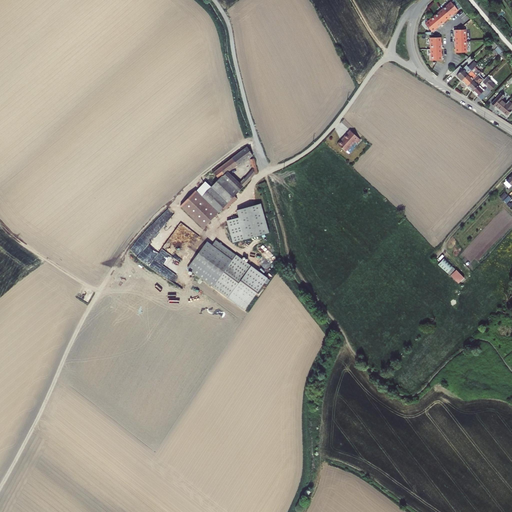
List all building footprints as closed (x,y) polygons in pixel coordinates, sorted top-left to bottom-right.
[(459,10),(452,2),(443,9),(450,17),(451,18),(454,16),(453,15),(459,10)] [(450,17),(443,9),(435,16),(442,25),(445,23),(444,22),(450,17)] [(439,28),(442,25),(435,16),(426,24),(433,32),(438,27),(439,28)] [(467,41),(466,29),(454,30),(455,34),(456,34),(456,41),(467,41)] [(442,44),(442,37),(431,37),(431,49),(442,48),(443,48),(443,44),(442,44)] [(491,39),(488,42),(494,49),(497,46),(491,39)] [(467,52),(467,41),(456,41),(455,41),(455,45),(456,45),(456,52),(467,52)] [(494,49),(499,55),(503,52),(497,46),(494,49)] [(442,55),(442,48),(431,49),(432,60),(444,59),(444,55),(442,55)] [(460,66),(453,72),(462,81),(475,67),(478,65),(475,61),(473,63),(470,61),(463,69),(460,66)] [(467,86),(474,79),(474,78),(480,72),(475,67),(462,81),(467,86)] [(473,91),(484,79),(479,74),(474,79),(467,86),(473,91)] [(478,96),(492,82),(489,80),(486,77),(484,79),(473,91),(478,96)] [(495,86),(492,82),(478,96),(482,100),(495,86)] [(511,110),(511,104),(511,103),(511,102),(511,101),(510,99),(506,104),(501,100),(504,97),(501,93),(491,104),(495,107),(495,106),(507,116),(511,110)] [(342,140),(343,141),(351,131),(351,130),(342,140)] [(338,144),(346,152),(356,141),(358,143),(361,140),(351,131),(343,141),(342,140),(338,144)] [(238,166),(253,155),(247,147),(214,173),(218,179),(228,171),(237,164),(238,166)] [(211,187),(206,182),(182,208),(204,228),(219,212),(226,205),(239,192),(254,175),(258,173),(254,158),(251,160),(253,169),(240,184),(228,171),(223,176),(222,176),(211,187)] [(239,192),(226,205),(228,208),(241,194),(239,192)] [(270,234),(262,204),(238,212),(240,219),(228,222),(235,244),(270,234)] [(207,241),(188,267),(244,309),(267,278),(217,241),(213,246),(207,241)] [(139,257),(149,263),(153,256),(143,250),(139,257)] [(445,257),(439,263),(448,272),(454,266),(445,257)] [(171,279),(175,273),(166,268),(162,274),(171,279)] [(458,283),(465,277),(457,269),(451,274),(458,283)]
